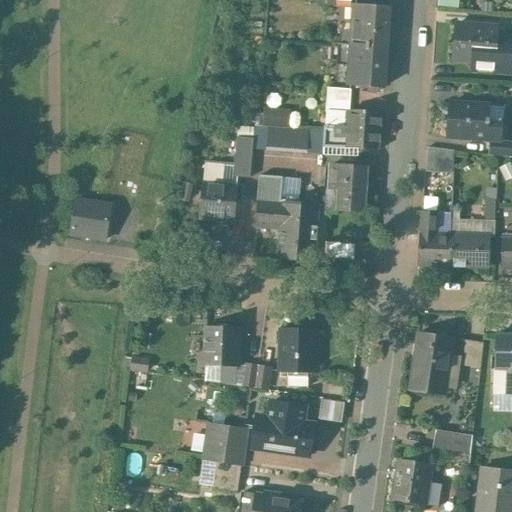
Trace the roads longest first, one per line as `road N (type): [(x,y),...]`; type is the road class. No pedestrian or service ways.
road 1 (primary): [(98,0),(63,147),(16,511)]
road 2 (residential): [(413,0),(393,288)]
road 3 (residential): [(393,288),(360,511)]
road 4 (residential): [(184,276),(281,289),(393,288)]
